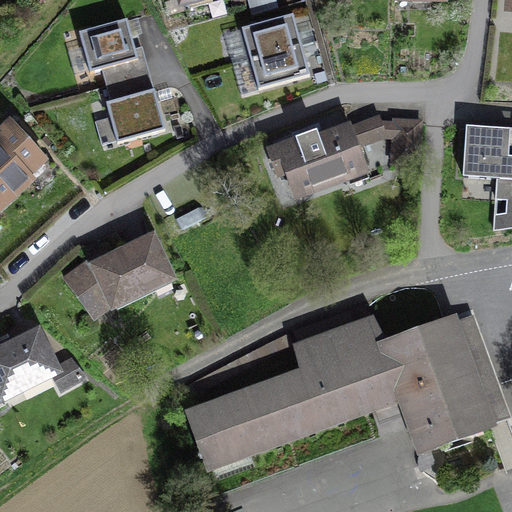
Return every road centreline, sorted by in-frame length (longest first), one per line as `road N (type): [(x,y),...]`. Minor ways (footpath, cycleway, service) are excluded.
road 1 (residential): [(439,94),(340,95),(231,139),(107,209),(0,302)]
road 2 (unclassified): [(180,384),(294,318),(427,271)]
road 3 (residential): [(427,271),(439,94)]
